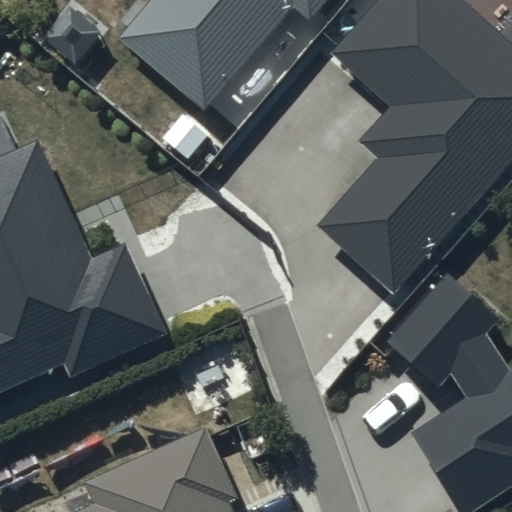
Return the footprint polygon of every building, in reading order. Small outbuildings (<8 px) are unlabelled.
[(167,0),(126,48),(213,122),(301,20),(321,34),(349,0),(167,0)] [(511,40),(466,0),(387,0),(338,54),(400,110),(367,147),(383,164),(323,231),(400,301),(511,176),(511,40)] [(46,152),(0,172),(0,410),(74,375),(79,390),(174,346),(133,255),(98,269),(46,152)] [(418,439),(466,511),(489,511),(511,498),(511,369),(495,339),(509,325),(456,277),(396,345),(446,392),(458,379),(475,402),(418,439)] [(237,511),(237,510),(245,506),(213,433),(92,488),(100,510),(96,511),(237,511)]
